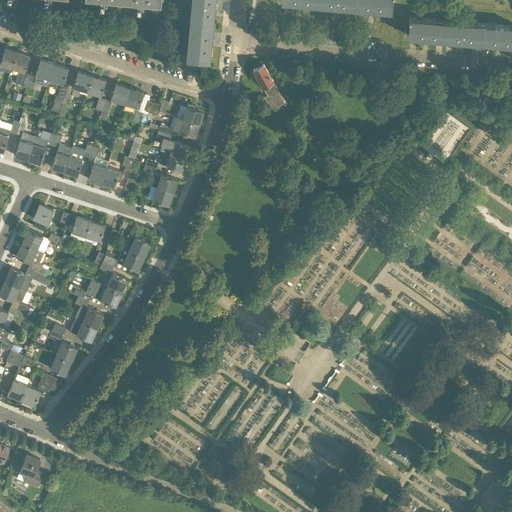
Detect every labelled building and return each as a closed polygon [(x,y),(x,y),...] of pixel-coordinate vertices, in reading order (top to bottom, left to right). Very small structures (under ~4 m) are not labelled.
[(138,0),(137,12),(140,12),(141,5),(143,5),(144,1),(160,2),(160,0),(138,0)] [(372,8),(373,0),(355,0),(354,7),(372,8)] [(373,0),(372,8),(391,10),(391,0),(373,0)] [(213,22),(215,3),(192,1),(190,20),(213,22)] [(409,36),(427,38),(429,19),(410,17),(410,18),(409,18),(409,20),(410,20),(409,36)] [(429,19),(427,38),(445,39),(447,20),(429,19)] [(211,40),(213,22),(190,20),(188,38),(211,40)] [(464,22),(447,20),(445,39),(463,41),(464,22)] [(463,41),(481,42),(483,24),(464,22),(463,41)] [(501,25),(483,24),(481,42),(499,44),(501,25)] [(499,44),(509,45),(511,45),(511,26),(501,25),(499,44)] [(211,40),(188,38),(187,57),(210,59),(211,40)] [(5,47),(0,62),(12,67),(17,51),(5,47)] [(12,67),(25,71),(30,55),(17,51),(12,67)] [(40,59),(35,74),(36,75),(35,76),(30,74),(26,86),(32,88),(34,82),(47,86),(47,85),(54,63),(40,59)] [(54,63),(47,85),(56,88),(58,82),(64,83),(69,68),(54,63)] [(263,97),(266,101),(274,108),(284,101),(273,81),(264,64),(253,70),(267,95),(263,97)] [(68,87),(64,98),(68,100),(70,100),(72,94),(78,96),(80,89),(87,91),(92,75),(78,71),(74,84),(69,82),(68,87)] [(20,84),(26,86),(30,74),(24,73),(20,84)] [(106,80),(92,75),(87,91),(101,95),(106,80)] [(111,99),(125,103),(130,87),(116,83),(111,99)] [(62,104),(64,98),(68,87),(61,85),(57,96),(56,95),(51,110),(59,113),(62,104)] [(144,92),(130,87),(125,103),(139,108),(144,92)] [(15,92),(13,99),(20,101),(22,95),(15,92)] [(101,110),(105,99),(99,97),(95,108),(101,110)] [(105,99),(101,110),(100,116),(106,118),(111,101),(105,99)] [(149,100),(146,110),(157,113),(159,103),(149,100)] [(159,111),(165,113),(169,101),(163,100),(159,111)] [(177,117),(199,124),(203,111),(195,108),(195,105),(188,103),(187,107),(181,105),(177,117)] [(143,112),(136,110),(133,121),(139,123),(143,112)] [(21,135),(25,124),(27,119),(21,117),(19,122),(16,133),(21,135)] [(195,136),(199,124),(177,117),(173,128),(179,130),(179,131),(195,136)] [(308,131),(319,121),(314,117),(304,126),(308,131)] [(16,133),(19,122),(13,120),(9,131),(16,133)] [(160,124),(159,125),(158,129),(160,130),(169,133),(171,128),(160,124)] [(163,151),(170,153),(186,158),(190,145),(172,139),(173,134),(169,133),(160,130),(158,129),(156,136),(162,138),(160,143),(162,144),(160,149),(163,150),(163,151)] [(9,136),(0,132),(0,150),(4,151),(9,136)] [(50,132),(47,139),(35,135),(33,143),(28,159),(40,163),(47,143),(52,145),(56,134),(50,132)] [(126,138),(133,140),(135,133),(131,132),(128,133),(126,138)] [(64,171),(69,155),(71,151),(73,144),(72,144),(71,147),(59,143),(62,135),(56,134),(52,145),(58,147),(52,167),(64,171)] [(28,159),(33,143),(20,139),(15,155),(28,159)] [(93,145),(87,143),(85,148),(86,148),(84,155),(89,157),(93,145)] [(93,145),(89,157),(95,159),(98,147),(93,145)] [(129,156),(135,158),(137,150),(131,148),(129,156)] [(82,159),(83,155),(71,151),(69,155),(64,171),(77,175),(82,159)] [(163,151),(161,159),(160,163),(182,170),(186,158),(170,153),(163,151)] [(125,165),(124,169),(130,171),(133,160),(124,157),(122,164),(125,165)] [(147,158),(145,164),(156,167),(158,163),(158,162),(153,161),(154,160),(147,158)] [(106,167),(94,163),(88,179),(101,183),(106,167)] [(155,172),(156,167),(145,164),(143,169),(154,173),(155,173),(155,172)] [(106,167),(101,183),(114,187),(116,178),(121,180),(123,172),(106,167)] [(160,174),(155,172),(155,173),(154,173),(151,185),(157,187),(173,192),(177,179),(160,174)] [(124,189),(131,191),(134,179),(128,177),(124,189)] [(169,205),(173,192),(157,187),(153,200),(169,205)] [(47,223),(53,210),(40,203),(34,217),(47,223)] [(63,211),(60,223),(66,225),(70,213),(63,211)] [(86,235),(91,220),(76,215),(71,231),(86,235)] [(105,225),(91,220),(86,235),(100,240),(105,225)] [(44,252),(49,242),(43,239),(44,236),(28,229),(22,242),(44,252)] [(112,229),(108,241),(116,243),(120,232),(112,229)] [(58,244),(62,237),(51,232),(48,238),(48,239),(50,240),(58,244)] [(64,233),(62,237),(58,244),(65,247),(70,236),(64,233)] [(129,234),(123,247),(144,257),(150,243),(135,236),(135,237),(129,234)] [(40,262),(44,252),(22,242),(16,256),(31,262),(28,268),(45,275),(48,269),(42,266),(43,264),(40,262)] [(144,257),(123,247),(117,260),(138,270),(144,257)] [(101,265),(103,261),(106,254),(99,251),(94,262),(101,265)] [(103,261),(113,266),(116,259),(106,254),(103,261)] [(103,261),(101,265),(99,267),(110,272),(113,266),(103,261)] [(28,268),(26,273),(11,267),(5,280),(26,290),(32,278),(44,283),(47,276),(45,275),(28,268)] [(107,286),(122,293),(128,279),(113,272),(107,286)] [(21,302),(26,290),(5,280),(0,290),(0,294),(13,300),(11,306),(28,314),(31,307),(21,302)] [(81,289),(82,289),(82,288),(70,282),(69,286),(70,286),(68,291),(78,295),(81,289)] [(97,282),(92,294),(91,295),(101,299),(116,306),(122,293),(107,286),(97,282)] [(81,289),(78,295),(89,300),(91,295),(92,294),(86,291),(82,289),(81,289)] [(75,317),(83,320),(97,327),(104,314),(89,307),(88,308),(86,307),(89,300),(78,295),(75,302),(81,305),(75,317)] [(24,320),(28,314),(11,306),(8,311),(0,307),(0,324),(8,328),(13,315),(24,320)] [(83,320),(75,317),(69,330),(91,341),(97,327),(83,320)] [(51,329),(63,334),(66,327),(54,322),(51,329)] [(0,334),(5,336),(9,328),(8,328),(0,324),(0,334)] [(63,334),(51,329),(48,336),(59,341),(63,334)] [(11,350),(18,353),(20,354),(23,347),(13,343),(13,344),(2,339),(0,344),(0,346),(10,351),(11,352),(11,350)] [(62,341),(56,354),(71,361),(77,348),(62,341)] [(6,361),(13,364),(18,353),(11,350),(11,352),(10,351),(6,361)] [(25,356),(20,354),(18,353),(13,364),(20,366),(21,362),(22,363),(25,356)] [(65,375),(71,361),(56,354),(50,368),(65,375)] [(32,367),(35,360),(25,356),(22,363),(32,367)] [(28,382),(29,377),(17,373),(16,379),(28,382)] [(47,373),(42,384),(49,387),(53,376),(47,373)] [(7,393),(21,399),(27,384),(13,379),(7,393)] [(41,390),(27,384),(21,399),(35,405),(41,390)] [(0,462),(2,464),(9,447),(0,443),(0,462)] [(30,483),(38,486),(43,473),(36,470),(40,459),(26,454),(20,471),(27,474),(26,476),(32,479),(30,483)]
